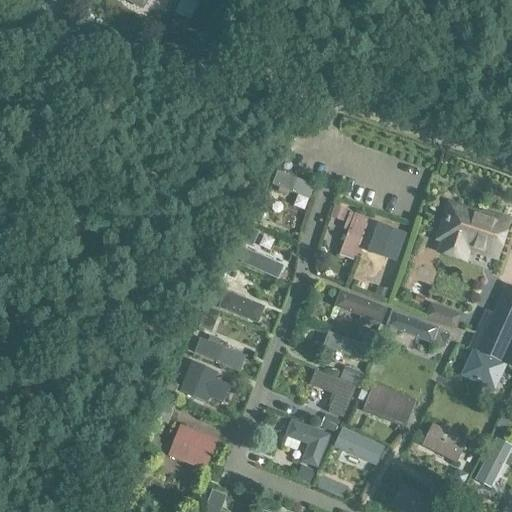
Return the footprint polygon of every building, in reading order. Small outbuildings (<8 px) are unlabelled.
[(126,0),(127,0),(142,9),(147,0),(126,0)] [(190,0),(181,0),(175,14),(176,14),(191,21),(199,4),(190,0)] [(307,200),(312,187),(278,172),(272,186),(281,189),(279,193),(287,196),(288,193),(307,200)] [(438,238),(444,240),(440,252),(465,260),(469,249),(496,258),(507,226),(449,206),(438,238)] [(349,232),(341,255),(355,261),(371,218),(356,213),(355,215),(350,213),(344,231),(349,232)] [(406,236),(380,226),(370,254),(396,263),(406,236)] [(495,315),(478,354),(504,365),(511,369),(511,293),(506,291),(495,315)] [(340,292),(335,306),(334,309),(359,318),(358,322),(370,327),(371,323),(382,327),(388,310),(340,292)] [(208,308),(205,316),(217,321),(220,313),(208,308)] [(445,310),(439,325),(455,331),(461,316),(445,310)] [(391,336),(379,332),(374,346),(386,350),(391,336)] [(219,347),(221,342),(210,338),(208,343),(200,340),(195,354),(240,372),(246,358),(219,347)] [(475,352),(464,376),(493,389),(504,365),(478,354),(475,352)] [(192,363),(179,393),(205,404),(208,397),(209,398),(216,381),(215,380),(218,374),(192,363)] [(356,391),(318,375),(312,389),(336,399),(329,415),(344,421),(356,391)] [(417,403),(375,387),(365,413),(406,429),(417,403)] [(330,436),(294,423),(289,436),(310,444),(303,463),(317,469),(330,436)] [(218,441),(182,425),(169,454),(205,470),(218,441)] [(466,443),(432,427),(422,450),(455,466),(466,443)] [(343,431),(335,448),(376,467),(384,449),(343,431)] [(315,473),(302,466),(296,479),(309,485),(315,473)] [(500,508),(511,481),(511,475),(490,466),(475,498),(500,508)] [(328,493),(333,482),(322,477),(317,488),(328,493)] [(402,483),(392,504),(407,511),(429,511),(436,500),(402,483)]
